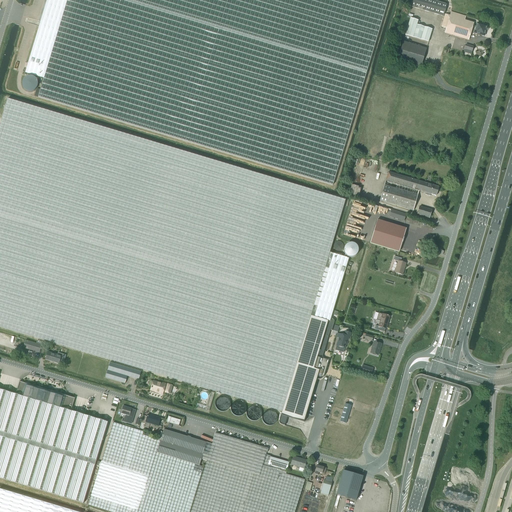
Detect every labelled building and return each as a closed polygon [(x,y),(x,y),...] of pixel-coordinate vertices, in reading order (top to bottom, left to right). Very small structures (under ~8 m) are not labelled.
[(46,0),(25,73),(43,79),(38,97),(332,185),(388,0),(46,0)] [(447,5),(430,0),(411,0),(409,6),(443,16),(447,5)] [(445,14),(441,27),(446,29),(445,33),(469,40),(471,32),(484,36),(486,31),(488,30),(488,28),(487,27),(487,26),(477,23),(476,26),(473,26),(474,23),(465,20),(466,16),(451,12),(450,16),(445,14)] [(428,42),(432,29),(417,25),(418,20),(410,18),(405,35),(428,42)] [(421,67),(426,49),(403,42),(398,60),(421,67)] [(465,49),(465,52),(472,54),(474,47),(466,44),(465,49)] [(7,99),(0,123),(0,326),(91,354),(282,411),(329,253),(334,238),(345,200),(339,198),(144,140),(7,99)] [(388,172),(386,180),(419,190),(426,192),(426,194),(431,196),(431,194),(436,195),(439,187),(388,172)] [(419,190),(386,180),(380,201),(413,211),(419,190)] [(429,219),(432,210),(419,207),(417,215),(429,219)] [(404,221),(406,214),(391,210),(389,216),(404,221)] [(406,228),(377,220),(370,243),(399,252),(406,228)] [(282,411),(279,421),(281,425),(284,426),(287,417),(304,422),(316,379),(317,380),(324,375),(329,359),(322,357),(330,330),(332,331),(334,323),(332,319),(331,318),(333,311),(348,259),(329,253),(282,411)] [(402,275),(405,264),(400,262),(401,259),(394,257),(393,261),(398,262),(395,273),(402,275)] [(390,316),(382,314),(378,313),(376,320),(380,321),(378,326),(375,325),(374,329),(381,331),(382,327),(386,328),(390,316)] [(345,349),(348,337),(350,338),(351,333),(345,331),(344,336),(337,334),(336,337),(339,338),(336,346),(345,349)] [(39,353),(42,346),(25,341),(22,348),(39,353)] [(377,355),(381,344),(373,342),(370,353),(377,355)] [(47,352),(45,360),(58,364),(61,357),(47,352)] [(125,384),(127,377),(139,380),(141,372),(110,363),(105,378),(125,384)] [(19,381),(15,394),(71,411),(75,398),(19,381)] [(165,388),(165,386),(153,382),(151,390),(163,394),(164,391),(165,391),(165,392),(170,394),(172,386),(168,385),(166,388),(165,388)] [(0,389),(0,478),(83,504),(108,422),(71,411),(15,394),(0,389)] [(346,423),(351,406),(345,404),(340,421),(346,423)] [(123,406),(121,414),(126,415),(124,421),(132,423),(135,410),(131,409),(131,408),(123,406)] [(158,426),(160,418),(148,414),(146,422),(158,426)] [(88,505),(110,511),(189,511),(203,467),(199,466),(157,453),(162,437),(158,436),(157,439),(142,435),(143,432),(113,423),(88,505)] [(157,453),(199,466),(202,459),(207,443),(164,430),(162,437),(157,453)] [(206,461),(190,511),(294,511),(305,480),(286,474),(287,471),(267,465),(270,457),(265,455),(267,449),(215,433),(212,444),(207,443),(202,459),(206,461)] [(304,469),(306,460),(293,456),(290,465),(304,469)] [(270,457),(267,465),(287,471),(289,462),(270,457)] [(326,468),(317,465),(314,474),(317,475),(318,472),(324,474),(326,468)] [(343,471),(335,495),(355,500),(362,476),(343,471)] [(322,486),(320,493),(328,495),(330,488),(332,479),(333,478),(326,476),(325,480),(324,480),(322,486)] [(0,501),(0,511),(73,511),(3,491),(0,501)]
